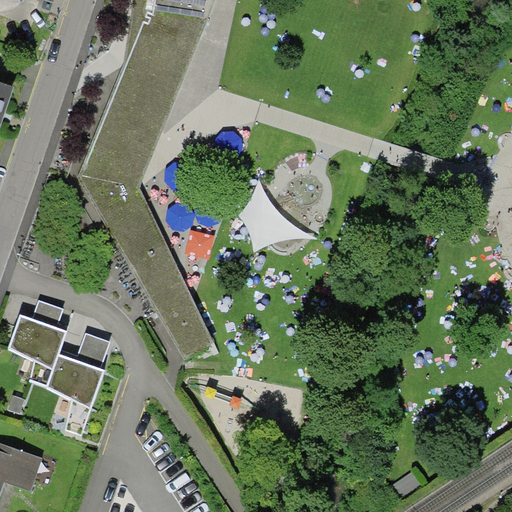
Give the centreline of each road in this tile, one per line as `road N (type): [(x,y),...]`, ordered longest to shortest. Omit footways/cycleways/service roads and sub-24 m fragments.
road 1 (residential): [(1,277),(82,0)]
road 2 (residential): [(139,363),(113,328),(1,277)]
road 3 (residential): [(232,496),(139,363)]
road 4 (residential): [(139,363),(88,511)]
